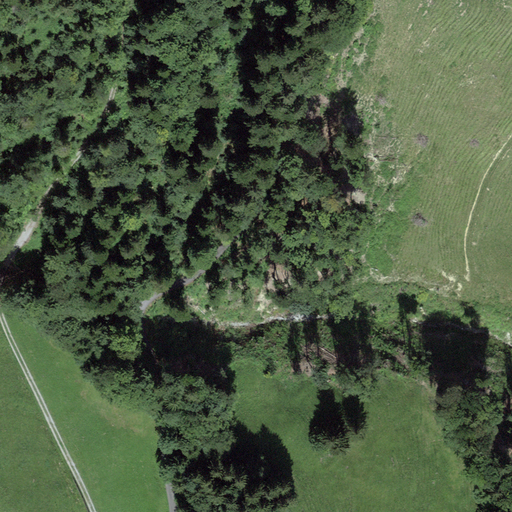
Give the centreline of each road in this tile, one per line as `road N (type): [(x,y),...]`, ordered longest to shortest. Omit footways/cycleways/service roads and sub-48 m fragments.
road 1 (unclassified): [(354,0),(257,206),(210,262),(142,305),(140,327),(159,379),(170,511)]
road 2 (track): [(0,304),(3,277),(101,117),(114,82),(122,0)]
road 3 (track): [(95,511),(0,307)]
